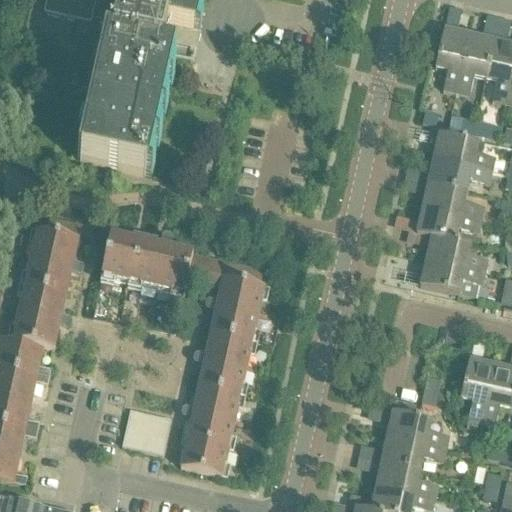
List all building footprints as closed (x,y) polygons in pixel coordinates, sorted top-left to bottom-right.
[(79,166),(144,181),(171,62),(178,31),(192,34),(200,0),(40,0),(47,1),(44,16),(90,27),(91,21),(116,27),(112,47),(106,46),(105,50),(79,166)] [(449,13),(444,34),(443,33),(435,73),(447,76),(443,96),(455,99),(469,39),(459,37),(463,16),(449,13)] [(469,39),(455,99),(469,102),(474,82),(485,84),(498,23),(486,20),(482,42),(469,39)] [(498,23),(485,84),(496,87),(492,106),(505,110),(511,77),(511,48),(507,48),(511,26),(498,23)] [(436,131),(439,117),(425,114),(422,128),(422,129),(436,132),(436,131)] [(461,138),(472,140),(476,126),(463,124),(461,137),(461,138)] [(476,126),(472,140),(498,145),(500,131),(476,126)] [(511,149),(511,133),(506,132),(503,146),(503,147),(511,149)] [(438,138),(432,163),(492,177),(495,163),(475,159),(478,147),(438,138)] [(432,163),(427,188),(466,197),(469,186),(489,190),(492,177),(432,163)] [(427,188),(421,213),(480,226),(483,212),(464,208),(466,197),(427,188)] [(511,206),(502,205),(499,218),(511,220),(511,206)] [(480,226),(421,213),(416,238),(430,241),(430,240),(455,246),(455,245),(457,235),(477,239),(480,226)] [(36,234),(23,290),(66,299),(71,277),(80,279),(81,279),(83,271),(83,269),(73,267),(81,229),(49,223),(46,237),(36,234)] [(110,240),(105,263),(101,282),(183,301),(187,284),(201,287),(207,262),(170,254),(172,245),(170,242),(164,241),(161,242),(159,251),(110,240)] [(430,241),(425,265),(484,278),(487,265),(467,261),(470,248),(455,245),(455,246),(430,240),(430,241)] [(262,275),(214,264),(209,289),(220,291),(217,305),(208,303),(206,305),(204,311),(206,314),(215,316),(210,337),(252,346),(264,292),(259,291),(262,275)] [(484,278),(425,265),(419,290),(459,299),(461,287),(481,291),(484,278)] [(66,299),(23,290),(11,343),(43,352),(54,354),(59,330),(68,332),(70,333),(72,324),(69,324),(61,322),(66,299)] [(252,346),(210,337),(205,359),(196,357),(194,359),(192,365),(194,368),(203,369),(198,391),(240,401),(252,346)] [(43,352),(11,343),(1,341),(0,343),(0,369),(49,381),(51,373),(39,370),(43,352)] [(481,429),(494,370),(468,364),(460,403),(472,406),(467,426),(481,429)] [(47,388),(49,381),(0,369),(0,398),(31,405),(35,386),(47,388)] [(511,373),(494,370),(481,429),(494,432),(499,412),(510,414),(511,404),(511,373)] [(441,386),(427,382),(426,384),(423,396),(438,399),(441,386)] [(240,401),(198,391),(193,413),(184,411),(182,413),(180,419),(182,421),(191,423),(180,473),(222,482),(240,401)] [(423,396),(421,408),(435,412),(438,399),(423,396)] [(27,424),(31,405),(0,398),(0,426),(37,435),(39,427),(27,424)] [(391,417),(386,442),(445,455),(448,442),(428,437),(431,425),(414,422),(417,410),(395,405),(392,417),(391,417)] [(162,461),(170,424),(130,415),(121,452),(122,452),(162,461)] [(36,442),(37,435),(0,426),(0,454),(19,458),(23,440),(36,442)] [(386,442),(380,467),(420,476),(423,464),(442,468),(445,455),(386,442)] [(485,465),(498,467),(501,453),(489,450),(485,465)] [(511,454),(501,453),(498,467),(511,470),(511,468),(511,454)] [(15,478),(19,458),(0,454),(0,483),(25,490),(27,481),(15,478)] [(380,467),(375,491),(434,504),(437,491),(418,487),(420,476),(380,467)] [(488,478),(485,491),(500,494),(503,481),(488,478)] [(511,488),(506,487),(503,500),(511,502),(511,488)] [(375,491),(370,511),(432,511),(434,504),(375,491)] [(500,494),(485,491),(482,504),(497,507),(500,494)] [(511,511),(511,502),(503,500),(500,511),(511,511)] [(0,511),(48,511),(0,501),(0,511)]
